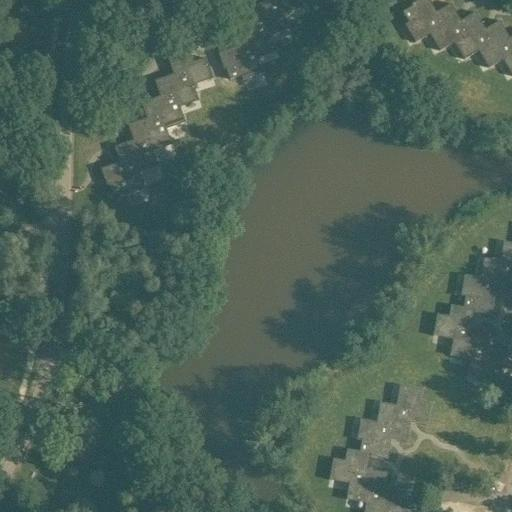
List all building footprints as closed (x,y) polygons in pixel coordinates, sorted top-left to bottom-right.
[(263,0),(264,3),(246,10),(251,25),(232,32),(238,47),(219,54),(225,70),(226,69),(230,80),(242,76),(243,81),(263,73),(257,58),(276,51),(271,36),(290,29),(284,14),(303,7),(300,0),(263,0)] [(437,13),(429,0),(419,0),(412,5),(413,6),(403,12),(409,23),(405,25),(416,43),(430,35),(440,52),(455,43),(465,60),(479,51),(489,68),(503,60),(511,75),(511,36),(510,38),(499,21),(486,30),(475,13),(461,21),(451,4),(437,13)] [(114,147),(120,163),(102,169),(107,186),(109,185),(113,196),(124,192),(126,196),(146,189),(140,174),(159,167),(154,152),(172,145),(167,130),(186,123),(180,108),(199,101),(194,86),(213,79),(205,58),(194,62),(190,51),(168,59),(173,74),(155,81),(160,96),(141,103),(147,119),(128,125),(133,141),(114,147)] [(511,243),(504,242),(501,261),(484,259),(481,278),(465,276),(461,296),(466,297),(464,308),(451,306),(449,317),(437,315),(434,337),(454,340),(451,356),(470,359),(467,375),(488,379),(489,375),(501,377),(503,365),(505,366),(508,349),(488,345),(491,329),(471,325),(473,312),(492,316),(495,296),(511,299),(511,294),(511,243)] [(391,440),(407,443),(410,423),(427,426),(431,403),(420,402),(421,390),(400,386),(397,405),(380,403),(377,422),(361,420),(357,440),(362,441),(360,452),(347,450),(345,461),(333,459),(330,481),(349,484),(346,500),(366,503),(364,511),(419,511),(401,509),(403,493),(384,489),(387,473),(367,470),(369,457),(388,460),(391,440)]
